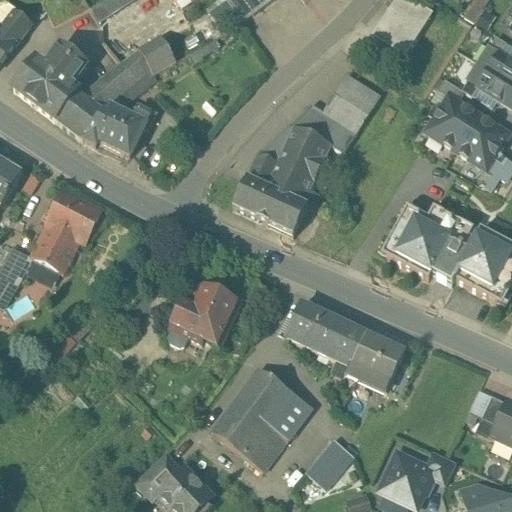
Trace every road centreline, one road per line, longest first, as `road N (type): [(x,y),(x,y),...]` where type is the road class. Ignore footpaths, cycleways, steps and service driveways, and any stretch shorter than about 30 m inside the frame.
road 1 (secondary): [(170,216),(511,363)]
road 2 (residential): [(365,0),(225,136),(170,216)]
road 3 (secondary): [(0,115),(170,216)]
